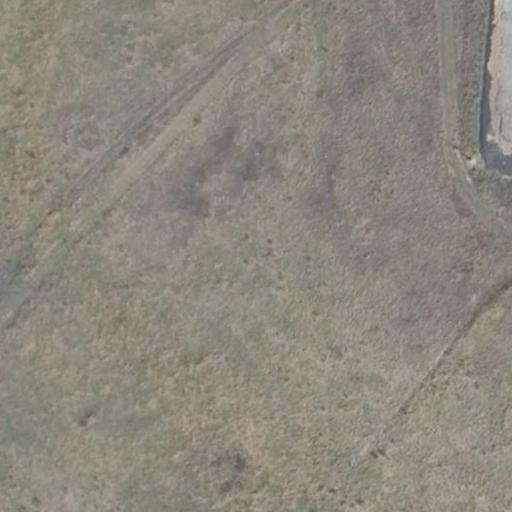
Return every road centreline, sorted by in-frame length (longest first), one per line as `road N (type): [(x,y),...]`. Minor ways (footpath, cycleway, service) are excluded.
road 1 (track): [(0,318),(69,235),(304,0)]
road 2 (track): [(511,229),(469,198),(458,172),(441,0)]
